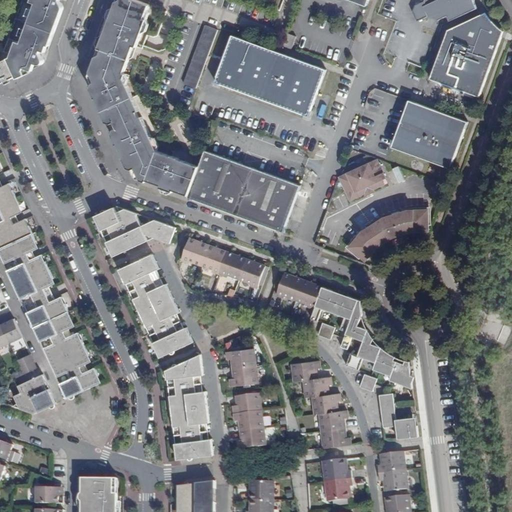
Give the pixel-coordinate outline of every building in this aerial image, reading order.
[(0,79),(1,80),(3,80),(4,83),(26,72),(25,70),(28,60),(38,63),(39,64),(40,64),(42,63),(43,61),(43,59),(42,57),(41,55),(40,54),(41,50),(43,44),(45,44),(50,31),(55,33),(63,9),(62,6),(61,4),(60,1),(59,1),(59,0),(32,0),(31,2),(36,4),(34,10),(31,16),(26,29),(24,36),(22,42),(17,41),(12,56),(0,62),(0,79)] [(119,0),(116,2),(99,49),(103,50),(101,54),(96,57),(91,71),(96,82),(93,83),(97,91),(93,93),(105,118),(109,117),(113,125),(138,112),(141,111),(126,79),(128,73),(125,72),(134,46),(138,48),(149,15),(149,12),(151,6),(134,0),(119,0)] [(423,0),(423,1),(415,7),(414,13),(420,22),(429,16),(432,14),(436,15),(438,20),(448,15),(450,20),(478,8),(476,5),(472,0),(423,0)] [(486,14),(485,13),(483,14),(480,15),(481,17),(482,19),(484,22),(485,24),(487,26),(489,29),(491,30),(493,32),(496,34),(498,35),(500,36),(501,37),(502,34),(504,31),(501,29),(499,27),(497,26),(494,23),(492,21),(490,19),(488,16),(486,14)] [(478,97),(480,97),(501,37),(500,36),(498,35),(496,34),(493,32),(491,30),(489,29),(487,26),(485,24),(484,22),(482,19),(481,17),(480,15),(448,30),(447,31),(430,79),(464,92),(463,95),(476,100),(478,97)] [(197,89),(219,31),(205,26),(185,85),(197,89)] [(48,45),(50,46),(55,33),(50,31),(45,44),(43,44),(41,50),(46,52),(48,45)] [(287,34),(282,46),(291,49),(295,37),(287,34)] [(318,66),(277,52),(232,35),(215,83),(310,117),(327,69),(318,66)] [(469,121),(410,99),(401,123),(403,124),(400,133),(398,132),(392,147),(451,168),(469,121)] [(141,118),(138,112),(113,125),(115,129),(141,118)] [(162,188),(174,193),(175,191),(182,194),(186,191),(191,193),(201,166),(159,151),(143,117),(141,118),(115,129),(119,138),(115,139),(126,164),(130,162),(134,170),(137,169),(143,181),(148,183),(148,181),(150,178),(155,179),(156,184),(162,186),(162,188)] [(236,215),(253,168),(206,151),(201,166),(191,193),(190,196),(189,198),(236,215)] [(366,193),(373,190),(385,184),(383,180),(386,178),(378,160),(340,178),(351,200),(366,193)] [(398,182),(404,180),(397,166),(392,169),(398,182)] [(284,233),(302,186),(253,168),(236,215),(284,233)] [(138,179),(143,181),(137,169),(134,170),(138,179)] [(0,223),(17,216),(21,214),(18,207),(21,205),(11,184),(4,187),(0,189),(0,223)] [(96,217),(115,257),(156,238),(172,243),(178,228),(156,220),(141,227),(136,216),(139,214),(118,207),(121,212),(118,214),(115,208),(96,217)] [(430,230),(429,210),(414,211),(404,212),(391,216),(381,221),(368,230),(360,236),(351,247),(366,261),(376,250),(379,246),(392,238),(397,235),(410,231),(415,231),(430,230)] [(0,232),(20,223),(17,216),(0,223),(0,232)] [(0,249),(34,234),(27,220),(20,223),(0,232),(0,249)] [(9,264),(34,251),(38,249),(35,243),(38,242),(34,234),(0,249),(0,252),(3,258),(5,257),(9,264)] [(191,262),(202,266),(209,245),(191,238),(182,261),(190,263),(191,262)] [(212,272),(221,274),(229,252),(209,245),(202,266),(213,270),(212,272)] [(6,265),(9,271),(37,258),(34,251),(9,264),(6,265)] [(229,275),(240,279),(248,258),(229,252),(221,274),(229,277),(229,275)] [(9,271),(16,286),(18,285),(25,299),(50,287),(54,285),(51,278),(54,277),(44,255),(37,258),(9,271)] [(130,290),(136,288),(138,291),(131,294),(138,307),(143,305),(146,312),(149,318),(144,321),(150,335),(157,332),(158,335),(152,338),(161,359),(195,343),(189,329),(186,330),(179,332),(172,317),(179,315),(182,313),(168,284),(165,285),(159,288),(152,274),(159,271),(162,270),(155,255),(121,271),(130,290)] [(248,258),(240,279),(252,284),(252,285),(260,288),(268,266),(248,258)] [(165,285),(159,271),(152,274),(159,288),(165,285)] [(285,296),(299,301),(306,280),(285,272),(277,295),(285,298),(285,296)] [(316,309),(324,286),(306,280),(299,301),(308,304),(308,306),(316,309)] [(19,293),(20,296),(22,300),(25,299),(18,285),(16,286),(19,293)] [(323,308),(335,313),(341,296),(332,293),(334,290),(324,286),(316,309),(312,319),(318,321),(323,308)] [(25,299),(22,300),(28,313),(56,300),(50,287),(25,299)] [(254,298),(258,290),(252,287),(248,296),(254,298)] [(341,330),(348,333),(360,300),(348,295),(347,298),(341,296),(335,313),(346,317),(341,330)] [(348,333),(343,347),(349,350),(353,337),(364,341),(368,330),(358,327),(363,314),(362,311),(361,301),(361,295),(360,300),(348,333)] [(56,300),(28,313),(34,326),(35,329),(38,328),(45,341),(70,330),(74,328),(71,321),(74,319),(63,297),(56,300)] [(143,305),(138,307),(141,314),(146,312),(143,305)] [(179,332),(186,330),(179,315),(172,317),(179,332)] [(14,320),(1,326),(10,345),(23,339),(14,320)] [(319,335),(326,338),(330,326),(323,323),(319,335)] [(0,326),(0,349),(10,345),(1,326),(0,326)] [(330,326),(326,338),(332,340),(336,328),(330,326)] [(38,328),(35,329),(42,343),(45,341),(38,328)] [(73,336),(70,330),(45,341),(42,343),(45,351),(48,349),(73,336)] [(359,356),(355,369),(361,371),(366,359),(377,363),(383,348),(373,345),(374,340),(373,338),(368,330),(364,341),(359,356)] [(58,370),(62,377),(86,365),(90,363),(87,356),(90,355),(79,333),(73,336),(48,349),(51,355),(48,357),(55,371),(58,370)] [(234,369),(255,366),(253,348),(228,351),(229,359),(232,359),(235,359),(235,361),(233,361),(234,369)] [(375,370),(393,376),(397,363),(394,362),(396,357),(395,357),(387,352),(383,348),(377,363),(375,370)] [(349,367),(355,369),(359,356),(353,354),(349,367)] [(216,456),(215,452),(214,439),(209,440),(202,440),(201,424),(208,423),(211,423),(208,392),(204,392),(197,393),(195,377),(202,376),(206,376),(203,355),(167,371),(169,387),(176,386),(176,389),(169,390),(171,405),(176,404),(177,412),(178,419),(173,419),(174,434),(181,433),(181,436),(175,437),(177,460),(216,456)] [(11,377),(13,381),(38,370),(31,356),(18,362),(22,371),(11,377)] [(305,380),(320,378),(319,371),(317,371),(316,369),(319,368),(323,368),(322,360),(294,363),(296,381),(305,380)] [(391,381),(414,389),(411,362),(407,361),(405,365),(397,363),(393,376),(391,381)] [(58,378),(61,384),(64,383),(89,371),(86,365),(62,377),(58,378)] [(257,383),(255,366),(234,369),(234,376),(237,376),(237,378),(235,379),(231,379),(232,386),(257,383)] [(64,383),(71,398),(100,384),(97,378),(101,376),(96,368),(89,371),(64,383)] [(361,387),(367,389),(372,377),(365,374),(361,387)] [(41,377),(54,406),(56,405),(43,376),(41,377)] [(204,392),(202,376),(195,377),(197,393),(204,392)] [(314,397),(332,395),(331,387),(329,387),(328,385),(331,384),(335,384),(334,376),(320,378),(305,380),(308,398),(314,397)] [(18,405),(20,409),(31,413),(35,415),(54,406),(41,377),(26,384),(29,391),(22,394),(15,397),(18,405)] [(372,377),(367,389),(374,391),(378,379),(372,377)] [(61,384),(68,399),(71,398),(64,383),(61,384)] [(18,387),(22,394),(29,391),(26,384),(18,387)] [(235,414),(260,411),(258,393),(237,396),(238,403),(240,403),(240,406),(238,406),(235,406),(235,414)] [(316,414),(321,414),(341,411),(339,403),(337,404),(337,402),(339,401),(343,401),(342,394),(332,395),(314,397),(316,414)] [(382,399),(383,414),(397,412),(395,394),(386,395),(384,399),(382,399)] [(323,431),(347,428),(346,421),(344,421),(343,419),(346,418),(350,418),(349,410),(341,411),(321,414),(323,431)] [(241,431),(262,428),(260,411),(235,414),(236,421),(240,421),(242,421),(242,423),(240,423),(241,431)] [(413,438),(420,437),(418,425),(412,426),(411,419),(398,420),(397,412),(383,414),(385,428),(398,426),(399,439),(413,438)] [(202,440),(209,440),(208,423),(201,424),(202,440)] [(239,449),(264,446),(262,428),(241,431),(242,438),(244,438),(244,441),(242,441),(239,441),(239,449)] [(326,448),(353,445),(352,437),(348,438),(345,438),(345,436),(348,435),(347,428),(323,431),(326,448)] [(14,445),(8,443),(0,439),(0,456),(12,461),(15,452),(12,450),(14,445)] [(380,474),(406,470),(404,451),(382,454),(384,465),(379,466),(380,474)] [(347,458),(325,461),(328,482),(354,479),(353,471),(348,471),(347,458)] [(408,488),(406,470),(380,474),(381,481),(386,480),(387,491),(408,488)] [(117,511),(117,509),(119,509),(119,503),(119,495),(115,495),(115,479),(85,479),(84,502),(83,502),(82,511),(117,511)] [(354,486),(354,479),(328,482),(330,502),(352,499),(350,487),(354,486)] [(253,481),(252,500),(274,500),(274,481),(253,481)] [(217,482),(178,487),(178,511),(181,511),(180,511),(213,511),(214,504),(217,504),(217,482)] [(38,504),(53,504),(65,505),(65,498),(62,497),(62,489),(56,489),(46,488),(38,488),(38,504)] [(389,511),(411,511),(409,495),(388,498),(389,511)] [(273,511),(274,500),(252,500),(252,511),(248,511),(273,511)]
